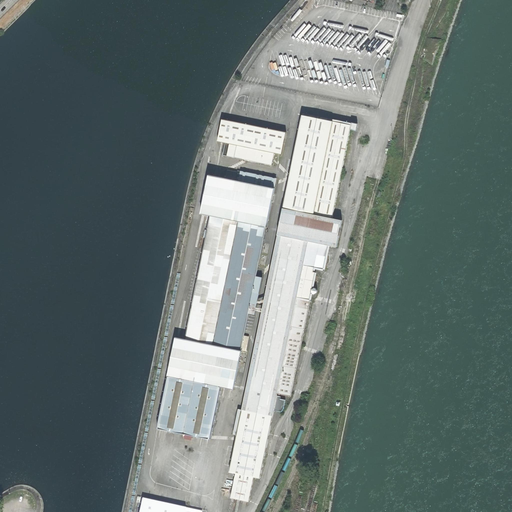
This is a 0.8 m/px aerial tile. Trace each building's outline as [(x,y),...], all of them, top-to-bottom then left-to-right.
[(441,39),(432,38),(428,36),(423,47),(424,48),(423,51),(424,54),(422,58),(432,65),(441,39)] [(232,497),(251,501),(256,477),(262,478),(274,410),(282,412),(283,409),(285,400),(279,399),(280,396),(277,396),(277,394),(290,396),(312,291),(313,293),(315,293),(317,292),(318,290),(316,288),(314,287),(312,289),(316,272),(313,271),(314,267),(324,269),(329,245),(337,247),(342,220),(333,218),(351,129),(356,130),(357,123),(352,122),(351,125),(302,116),(243,410),(239,409),(233,434),(238,435),(230,472),(237,473),(232,497)] [(223,155),(272,165),(274,153),(282,155),(286,132),(276,130),(277,129),(275,129),(274,130),(223,119),(218,141),(226,143),(223,155)] [(184,434),(211,440),(222,388),(234,390),(239,363),(245,364),(245,359),(241,358),(242,352),(241,351),(249,314),(255,316),(262,279),(256,277),(261,254),(263,255),(264,248),(262,248),(266,227),(267,227),(275,188),(274,188),(276,179),(238,171),(238,173),(228,171),(226,179),(209,175),(202,214),(208,215),(211,216),(186,340),(176,338),(157,429),(184,434)] [(184,511),(186,508),(143,499),(140,511),(184,511)]
